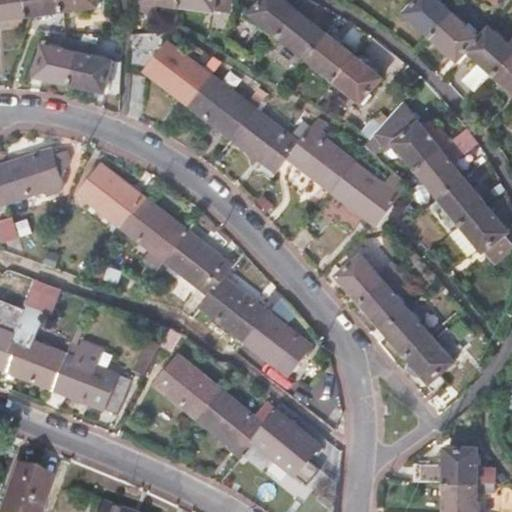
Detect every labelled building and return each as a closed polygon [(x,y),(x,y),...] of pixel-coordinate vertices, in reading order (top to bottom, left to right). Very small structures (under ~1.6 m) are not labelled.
[(99,1),(98,0),(0,0),(0,23),(8,22),(7,15),(99,1)] [(230,0),(216,0),(216,7),(230,9),(230,0)] [(259,0),(253,8),(280,30),(299,7),(291,0),(259,0)] [(304,0),(299,7),(307,13),(317,0),(304,0)] [(481,31),(445,0),(415,0),(407,9),(459,56),(468,47),(478,56),(462,74),(471,82),(488,64),(511,85),(511,43),(489,23),(481,31)] [(280,30),(308,53),(327,29),(307,13),(299,7),(280,30)] [(278,167),(288,153),(311,123),(295,111),(283,124),(169,36),(169,28),(129,28),(129,65),(148,67),(278,167)] [(308,53),(335,75),(354,51),(327,29),(308,53)] [(120,90),(122,60),(93,52),(97,40),(66,32),(62,44),(45,39),(38,69),(120,90)] [(335,75),(362,97),(381,74),(354,51),(335,75)] [(407,102),(384,122),(420,166),(443,146),(452,138),(440,123),(431,131),(407,102)] [(371,137),(383,122),(373,114),(360,130),(371,137)] [(311,123),(288,153),(375,220),(397,192),(311,123)] [(420,166),(441,192),(465,173),(454,159),(466,149),(455,135),(452,138),(443,146),(420,166)] [(55,151),(52,144),(0,161),(0,199),(46,185),(48,190),(61,186),(64,180),(63,174),(70,156),(68,147),(55,151)] [(257,323),(269,308),(224,274),(232,263),(102,160),(80,189),(197,282),(209,268),(220,278),(201,302),(232,327),(245,313),(257,323)] [(441,192),(464,220),(487,201),(465,173),(441,192)] [(482,243),(497,261),(511,248),(511,239),(506,232),(510,229),(487,201),(464,220),(482,243)] [(411,221),(423,239),(443,224),(431,207),(411,221)] [(0,219),(0,230),(2,243),(19,241),(16,217),(0,219)] [(482,243),(464,220),(454,229),(471,251),(482,243)] [(454,357),(363,251),(339,271),(431,377),(454,357)] [(100,263),(96,276),(121,284),(125,270),(100,263)] [(0,363),(2,364),(3,364),(25,305),(12,300),(2,325),(0,324),(0,363)] [(25,305),(3,364),(115,409),(129,375),(34,337),(46,309),(27,301),(25,305)] [(312,342),(269,308),(257,323),(246,337),(276,360),(288,346),(301,356),(312,342)] [(166,388),(199,414),(223,386),(179,350),(167,364),(178,374),(166,388)] [(440,410),(460,393),(449,381),(429,398),(440,410)] [(223,386),(199,414),(230,438),(242,426),(254,435),(266,420),(223,386)] [(266,420),(254,435),(285,460),(297,447),(309,456),(320,442),(277,407),(266,420)] [(477,511),(478,489),(496,488),(496,465),(478,464),(479,445),(447,444),(447,462),(422,462),(422,478),(446,480),(445,511),(477,511)] [(40,511),(52,479),(19,467),(1,511),(40,511)] [(138,511),(106,499),(101,511),(138,511)]
